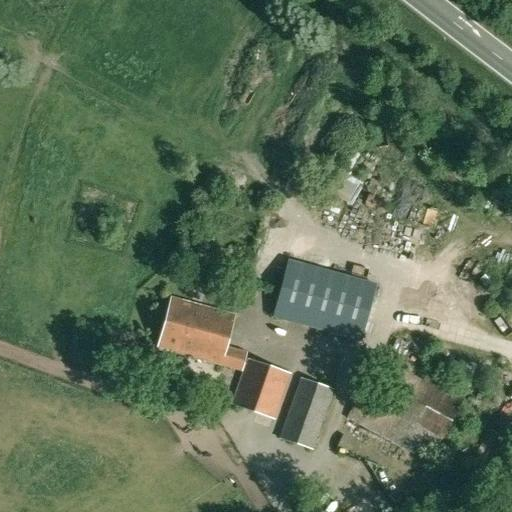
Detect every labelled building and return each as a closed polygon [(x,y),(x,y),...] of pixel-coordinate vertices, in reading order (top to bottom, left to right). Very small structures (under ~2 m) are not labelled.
[(270,313),(358,338),(374,284),(285,259),(270,313)] [(170,298),(157,347),(242,371),(247,353),(226,347),(234,315),(170,298)] [(123,356),(122,351),(119,349),(114,349),(111,353),(112,357),(115,360),(120,360),(123,356)] [(231,404),(271,420),(288,374),(248,358),(231,404)] [(376,359),(346,420),(430,462),(464,394),(437,380),(433,388),(376,359)] [(276,437),(309,449),(332,389),(298,377),(276,437)]
